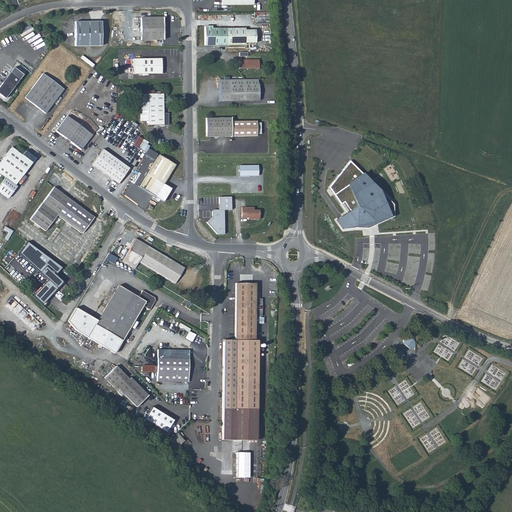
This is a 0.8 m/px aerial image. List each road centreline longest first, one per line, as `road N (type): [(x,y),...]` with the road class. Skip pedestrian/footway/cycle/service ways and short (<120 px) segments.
road 1 (residential): [(185,239),(183,5)]
road 2 (unclassified): [(305,255),(338,263),(511,348)]
road 3 (secondary): [(287,0),(298,224)]
road 4 (secondary): [(294,295),(291,455),(277,511)]
road 5 (residential): [(183,5),(59,3),(0,25)]
road 6 (residential): [(218,247),(215,417)]
road 7 (residential): [(127,211),(0,114)]
road 8 (residential): [(127,211),(64,319)]
